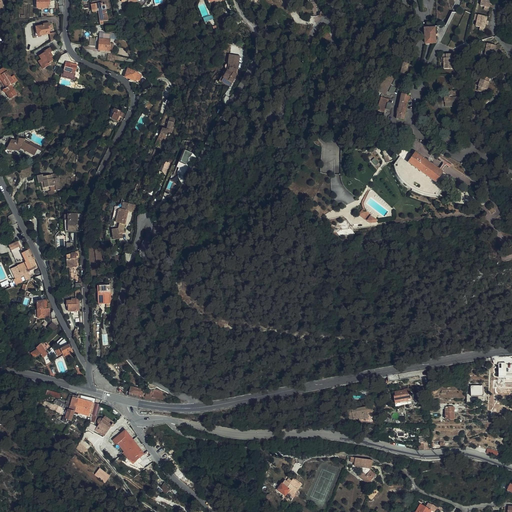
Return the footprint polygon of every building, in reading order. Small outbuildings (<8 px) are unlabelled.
[(484,0),(484,5),(487,6),(487,9),(491,10),(493,4),(494,0),(484,0)] [(108,20),(106,8),(106,7),(105,4),(103,4),(102,2),(95,3),(96,9),(98,9),(100,21),(103,21),(108,20)] [(239,18),(233,12),(228,17),(233,23),(239,18)] [(490,16),(481,13),(480,20),(478,26),(482,27),(482,29),(487,30),(488,23),(489,19),(490,16)] [(438,42),(437,20),(429,20),(429,27),(426,27),(427,43),(438,42)] [(49,33),(49,28),(50,27),(49,22),(43,23),(43,25),(36,26),(38,35),(49,33)] [(110,50),(110,43),(110,39),(99,38),(99,50),(109,51),(110,50)] [(499,45),(490,43),(489,48),(487,54),(492,55),(491,59),(495,60),(497,55),(499,49),(499,45)] [(53,58),(51,55),(53,54),(51,50),(53,49),(50,46),(44,50),(45,51),(40,54),(43,58),(40,60),(45,67),(52,62),(50,59),(53,58)] [(467,58),(471,50),(466,47),(462,56),(467,58)] [(237,64),(239,64),(240,51),(229,51),(229,60),(230,60),(230,66),(229,66),(225,73),(234,78),(238,70),(237,69),(237,64)] [(456,52),(450,51),(450,55),(444,54),(444,61),(446,61),(445,66),(454,67),(456,52)] [(406,76),(411,61),(405,60),(400,74),(406,76)] [(76,71),(79,71),(79,67),(77,67),(77,64),(66,62),(63,76),(74,78),(76,71)] [(5,65),(0,68),(0,80),(5,88),(7,90),(11,97),(18,92),(14,85),(12,82),(18,77),(15,72),(11,75),(5,65)] [(139,80),(142,73),(138,72),(138,71),(128,68),(125,77),(134,80),(135,78),(139,80)] [(485,73),(481,82),(480,85),(482,86),(480,88),(486,91),(488,87),(489,88),(492,82),(490,81),(494,73),(486,70),(485,73)] [(234,78),(225,73),(224,77),(232,82),(234,78)] [(379,90),(387,94),(396,77),(388,73),(379,90)] [(452,88),(452,75),(440,76),(440,88),(452,88)] [(405,119),(413,88),(405,86),(397,117),(405,119)] [(448,101),(448,102),(461,103),(462,97),(451,97),(451,94),(446,94),(446,101),(448,101)] [(385,111),(389,100),(383,98),(379,108),(385,111)] [(119,115),(121,111),(114,108),(112,112),(113,112),(111,118),(116,119),(118,115),(119,115)] [(171,134),(179,119),(174,117),(168,129),(165,127),(162,131),(163,132),(155,144),(160,147),(169,132),(171,134)] [(25,141),(26,138),(19,137),(18,140),(11,139),(6,148),(20,150),(21,148),(29,151),(34,155),(38,149),(25,141)] [(40,146),(26,138),(25,141),(38,149),(41,151),(46,143),(43,141),(42,143),(40,146)] [(185,150),(175,172),(184,176),(189,164),(190,165),(195,154),(185,150)] [(444,172),(417,151),(409,161),(436,182),(444,172)] [(47,187),(49,186),(53,185),(62,182),(60,176),(54,177),(53,176),(52,177),(51,173),(47,174),(47,172),(38,175),(40,182),(42,182),(45,181),(47,187)] [(122,193),(124,194),(125,194),(128,187),(130,187),(133,180),(129,179),(126,186),(125,186),(122,193)] [(468,190),(458,182),(455,186),(466,194),(468,190)] [(138,200),(130,198),(128,205),(123,204),(117,203),(113,216),(121,218),(120,223),(114,224),(115,235),(124,233),(124,228),(123,224),(124,224),(125,219),(127,219),(130,206),(136,207),(138,200)] [(77,227),(77,213),(64,214),(65,231),(76,231),(76,227),(77,227)] [(30,248),(26,239),(17,244),(5,249),(13,266),(26,261),(22,252),(30,248)] [(34,257),(30,248),(22,252),(26,261),(13,266),(11,267),(15,278),(20,276),(25,273),(28,280),(33,277),(28,269),(33,266),(33,264),(35,263),(32,258),(34,257)] [(80,254),(80,250),(76,251),(76,252),(66,255),(67,266),(77,265),(76,260),(76,257),(76,255),(80,254)] [(98,303),(101,303),(108,303),(108,294),(109,293),(109,286),(105,286),(105,284),(98,285),(98,303)] [(83,326),(81,290),(76,290),(76,298),(71,298),(71,300),(67,300),(67,306),(69,307),(69,311),(79,311),(80,326),(83,326)] [(52,307),(50,303),(48,303),(47,299),(38,302),(38,309),(44,308),(46,308),(52,307)] [(43,357),(46,365),(53,361),(46,353),(40,344),(37,348),(43,357)] [(68,351),(71,349),(69,344),(61,349),(63,354),(64,354),(65,355),(69,353),(68,351)] [(503,362),(499,362),(498,383),(505,384),(505,377),(511,376),(511,357),(503,358),(503,362)] [(135,383),(138,375),(135,373),(134,376),(131,376),(127,381),(129,383),(130,382),(135,383)] [(483,396),(483,385),(470,384),(470,395),(483,396)] [(130,386),(128,395),(135,397),(151,400),(152,397),(158,398),(163,399),(164,394),(164,393),(164,392),(163,392),(154,389),(153,392),(146,391),(145,396),(142,395),(144,389),(130,386)] [(410,393),(410,390),(409,387),(405,387),(405,388),(395,390),(396,394),(394,394),(395,401),(408,399),(408,398),(411,397),(410,393)] [(55,400),(65,404),(66,400),(59,398),(60,394),(55,393),(49,392),(48,395),(51,396),(49,403),(54,404),(55,400)] [(70,421),(71,419),(72,415),(76,416),(78,413),(89,415),(90,414),(93,402),(77,398),(78,396),(73,395),(65,417),(63,416),(62,421),(66,422),(67,420),(70,421)] [(374,422),(376,404),(347,408),(348,418),(359,416),(359,420),(374,422)] [(446,418),(455,418),(454,406),(447,406),(447,408),(445,408),(446,418)] [(97,426),(106,433),(112,425),(113,426),(114,423),(112,422),(111,423),(109,421),(111,419),(105,415),(103,418),(101,417),(100,418),(99,419),(98,420),(98,421),(98,424),(97,426)] [(62,422),(53,416),(51,420),(60,425),(62,422)] [(104,436),(106,433),(97,426),(95,429),(104,436)] [(144,453),(136,443),(133,439),(125,430),(122,432),(117,429),(114,431),(114,432),(113,433),(118,436),(113,440),(116,444),(120,442),(128,452),(130,451),(132,453),(135,457),(138,454),(140,456),(144,453)] [(378,433),(378,436),(378,438),(387,440),(387,435),(388,432),(383,431),(383,433),(378,433)] [(418,441),(419,446),(422,447),(422,448),(432,447),(431,436),(428,436),(428,438),(424,438),(424,441),(418,441)] [(372,467),(373,460),(373,459),(351,456),(350,461),(355,461),(354,465),(363,466),(363,470),(360,473),(370,476),(371,470),(370,469),(371,467),(372,467)] [(374,472),(371,470),(370,476),(360,473),(359,475),(364,480),(366,479),(369,482),(373,477),(372,476),(374,472)] [(286,480),(285,479),(277,488),(284,494),(286,492),(287,494),(290,490),(295,479),(293,478),(291,480),(289,483),(286,480)] [(300,484),(295,479),(290,490),(287,494),(290,496),(300,484)] [(374,486),(371,489),(366,495),(372,499),(375,496),(373,495),(374,491),(376,492),(377,490),(379,490),(380,489),(375,485),(374,486)] [(433,511),(434,511),(427,507),(423,505),(425,503),(420,500),(415,509),(418,510),(416,511),(433,511)] [(429,503),(427,507),(434,511),(435,510),(438,511),(441,511),(444,508),(429,503)]
